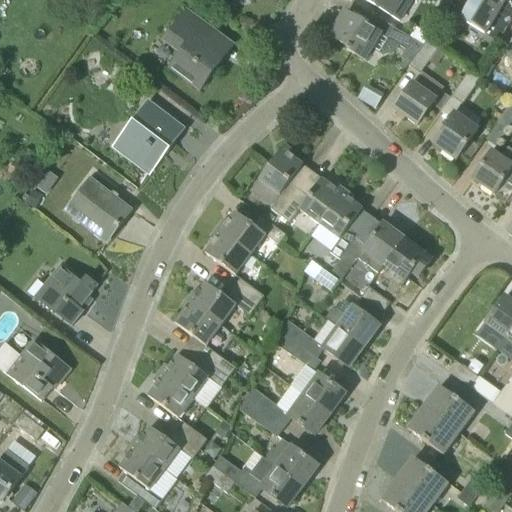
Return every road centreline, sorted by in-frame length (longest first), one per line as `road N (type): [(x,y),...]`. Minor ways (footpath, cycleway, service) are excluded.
road 1 (residential): [(58,511),(110,414),(176,235),(310,79)]
road 2 (residential): [(345,511),(369,430),(482,237)]
road 3 (residential): [(482,237),(310,79)]
